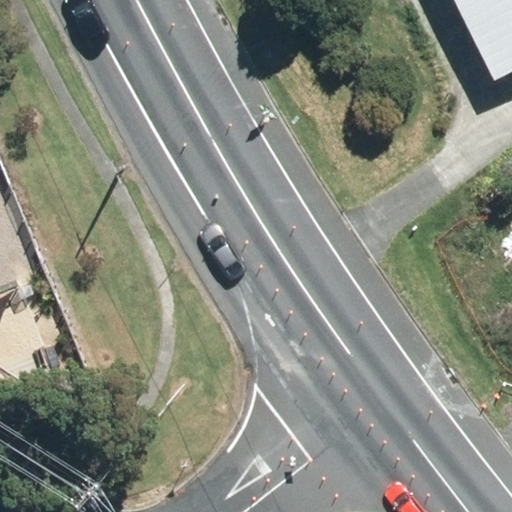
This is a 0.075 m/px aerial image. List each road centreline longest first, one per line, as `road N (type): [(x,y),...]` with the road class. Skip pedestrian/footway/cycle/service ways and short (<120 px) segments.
road 1 (trunk): [(137,0),(383,406)]
road 2 (residential): [(383,406),(261,511)]
road 3 (trunk): [(383,406),(464,511)]
